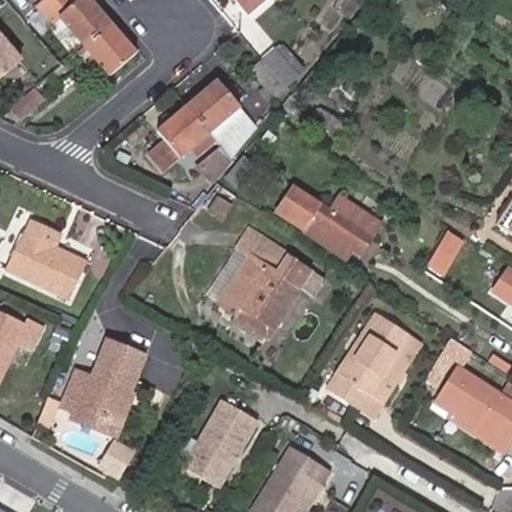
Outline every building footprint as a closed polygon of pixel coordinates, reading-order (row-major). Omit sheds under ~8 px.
[(83,47),(110,24),(89,0),(77,0),(76,0),(46,0),(38,7),(52,22),(58,17),(83,47)] [(231,0),(246,17),(266,0),(231,0)] [(347,0),(347,1),(345,0),(340,0),(333,8),(346,21),(363,0),(347,0)] [(136,54),(110,24),(83,47),(109,77),(136,54)] [(0,78),(22,61),(0,35),(0,78)] [(283,43),(261,62),(284,89),(298,78),(306,71),(283,43)] [(277,107),(288,94),(284,89),(261,62),(249,72),(277,107)] [(232,162),(257,131),(216,82),(186,108),(215,143),(222,151),(232,162)] [(34,89),(9,111),(18,122),(44,101),(34,89)] [(215,143),(186,108),(156,131),(163,141),(146,155),(161,174),(191,150),(197,158),(215,143)] [(342,125),(321,110),(314,121),(335,135),(342,125)] [(232,162),(222,151),(204,167),(201,170),(213,184),(232,162)] [(257,170),(243,159),(226,179),(240,191),(257,170)] [(361,234),(293,189),(277,213),(345,258),(361,234)] [(511,208),(499,228),(511,236),(511,208)] [(63,235),(31,220),(6,271),(70,302),(80,276),(67,269),(73,255),(57,248),(63,235)] [(219,304),(268,335),(299,289),(309,297),(322,278),(262,240),(219,304)] [(67,269),(80,276),(87,262),(73,255),(67,269)] [(24,326),(0,313),(0,378),(15,347),(30,354),(42,328),(26,321),(24,326)] [(341,380),(331,394),(359,412),(368,398),(372,400),(412,339),(377,316),(337,377),(341,380)] [(460,345),(449,338),(431,366),(442,373),(460,345)] [(74,409),(117,426),(146,358),(108,341),(92,379),(76,372),(60,411),(71,415),(72,416),(74,409)] [(449,412),(499,443),(511,423),(511,404),(454,367),(432,401),(449,412)] [(310,390),(301,403),(311,408),(320,396),(310,390)] [(449,412),(432,401),(428,407),(500,454),(511,434),(511,423),(499,443),(449,412)] [(255,421),(221,402),(181,469),(215,489),(231,462),(227,460),(230,454),(235,457),(255,421)] [(112,439),(117,426),(74,409),(72,416),(71,415),(69,421),(112,439)] [(298,511),(324,469),(289,448),(250,511),(298,511)]
